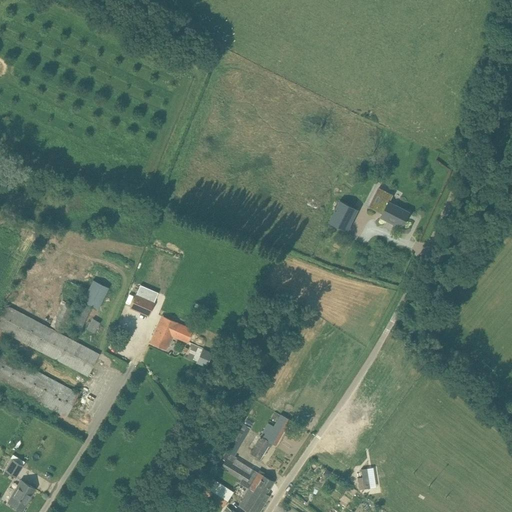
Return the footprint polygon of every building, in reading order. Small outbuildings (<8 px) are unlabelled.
[(385,191),(377,206),(385,210),(383,213),(381,217),(395,224),(396,224),(397,222),(404,225),(410,212),(396,205),(395,205),(389,202),(393,195),(385,191)] [(340,200),(329,222),(348,231),(359,209),(340,200)] [(93,280),(83,302),(92,306),(98,309),(109,288),(93,280)] [(135,295),(130,308),(148,315),(154,303),(135,295)] [(79,332),(92,306),(83,302),(70,328),(79,332)] [(0,315),(0,329),(79,371),(88,376),(99,354),(5,305),(0,315)] [(150,342),(166,349),(172,336),(187,342),(193,329),(161,316),(150,342)] [(94,333),(100,323),(93,319),(87,329),(94,333)] [(0,381),(66,417),(79,393),(0,351),(0,381)] [(249,448),(252,450),(250,453),(260,459),(268,446),(270,447),(272,444),(275,445),(289,420),(286,418),(289,413),(283,410),(280,415),(275,412),(268,424),(264,421),(249,448)] [(269,495),(267,494),(274,481),(264,476),(265,474),(259,470),(258,472),(253,470),(251,474),(233,463),(235,459),(229,455),(221,467),(241,479),(239,483),(249,489),(266,500),(269,495)] [(6,471),(15,477),(23,465),(13,459),(6,471)] [(367,468),(361,469),(362,477),(357,478),(359,490),(364,489),(370,488),(367,468)] [(212,478),(206,487),(219,496),(225,486),(212,478)] [(8,502),(22,510),(35,488),(21,480),(8,502)] [(258,511),(266,500),(249,489),(239,505),(250,511),(258,511)]
